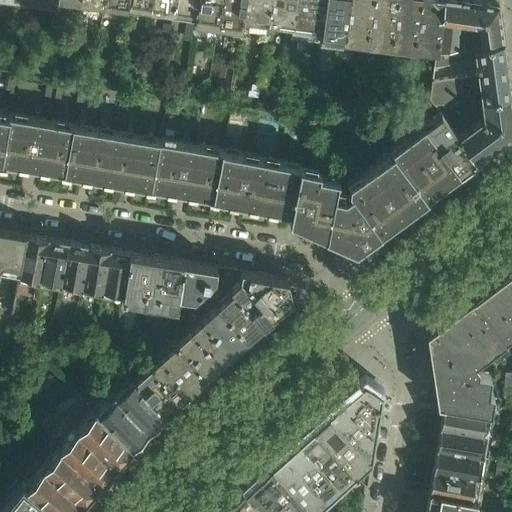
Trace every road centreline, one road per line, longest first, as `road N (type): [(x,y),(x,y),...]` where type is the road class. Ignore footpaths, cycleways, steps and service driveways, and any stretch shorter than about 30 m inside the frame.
road 1 (residential): [(363,308),(278,250),(0,202)]
road 2 (tertiary): [(137,511),(199,447),(363,308)]
road 3 (residential): [(384,511),(405,373),(363,308)]
road 4 (tertiary): [(363,308),(511,192)]
